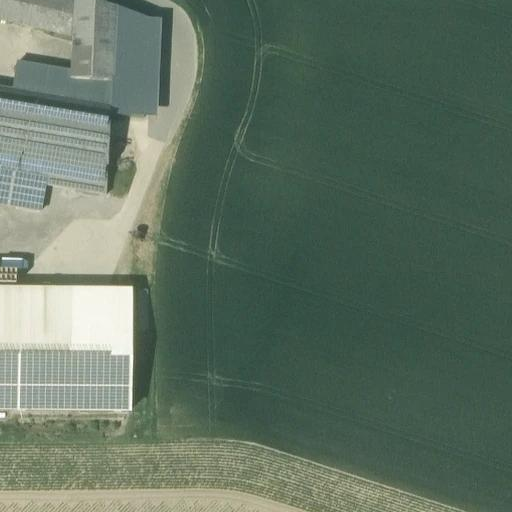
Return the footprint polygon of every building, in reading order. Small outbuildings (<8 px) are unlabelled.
[(44,186),(106,196),(109,117),(114,8),(77,0),(0,0),(0,21),(73,39),(71,74),(70,102),(11,92),(0,90),(0,170),(46,178),(44,186)] [(114,8),(109,117),(155,120),(160,22),(148,21),(114,8)] [(16,65),(11,92),(70,102),(71,74),(16,65)] [(0,199),(41,207),(44,186),(46,178),(0,170),(0,199)] [(0,310),(130,312),(130,292),(0,290),(0,310)] [(130,312),(0,310),(0,411),(129,413),(130,312)]
